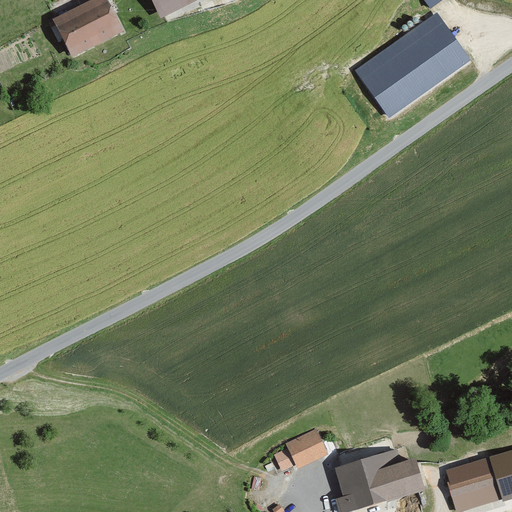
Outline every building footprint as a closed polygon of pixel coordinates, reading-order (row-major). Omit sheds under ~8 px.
[(120,0),(100,0),(57,19),(79,57),(136,32),(120,0)] [(157,0),(170,27),(219,0),(157,0)] [(423,0),(431,11),(447,0),(423,0)] [(436,17),(357,73),(390,119),(469,62),(436,17)] [(321,427),(286,441),(301,468),(333,451),(321,427)] [(393,450),(338,467),(347,494),(336,497),(340,511),(345,511),(424,488),(414,456),(397,461),(393,450)] [(495,468),(450,481),(458,510),(511,494),(511,451),(492,457),(495,468)]
